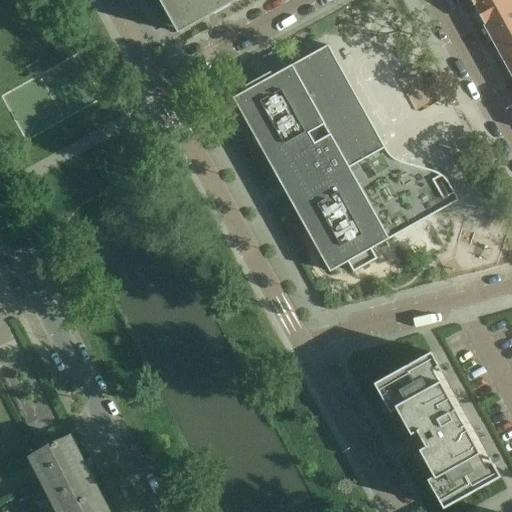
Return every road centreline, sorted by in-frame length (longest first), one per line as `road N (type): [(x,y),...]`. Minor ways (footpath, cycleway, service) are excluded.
road 1 (tertiary): [(0,227),(146,511)]
road 2 (residential): [(303,343),(160,85)]
road 3 (residential): [(303,343),(511,287)]
road 4 (residential): [(395,511),(303,343)]
road 5 (residential): [(309,0),(160,85)]
road 6 (residential): [(433,0),(511,141)]
